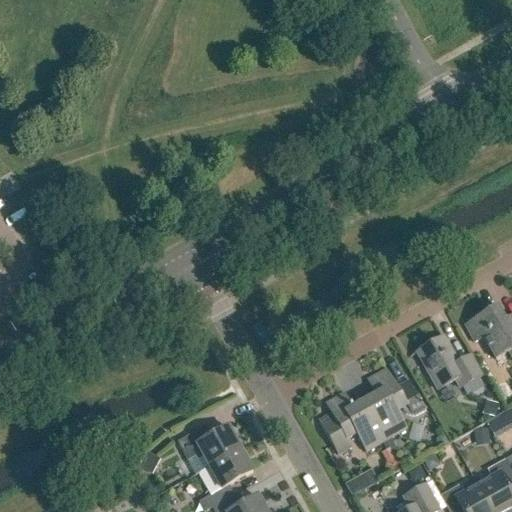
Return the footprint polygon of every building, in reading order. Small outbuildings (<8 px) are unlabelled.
[(511,362),(511,334),(511,335),(497,310),(483,318),(482,316),(475,320),(476,322),(464,328),(474,346),(483,341),(495,362),(508,355),(511,362)] [(460,391),(481,379),(469,359),(457,366),(443,340),(416,355),(438,393),(456,384),(460,391)] [(396,390),(386,372),(366,383),(374,396),(363,403),(386,443),(407,432),(397,414),(402,412),(404,414),(406,417),(409,418),(412,419),(416,418),(425,413),(408,383),(396,390)] [(386,443),(363,403),(352,409),(344,396),(325,407),(330,417),(318,424),(337,458),(338,457),(337,454),(349,448),(346,443),(355,438),(365,455),(386,443)] [(495,420),(498,407),(486,404),(483,417),(495,420)] [(494,442),(511,432),(511,411),(486,427),(494,442)] [(479,445),(490,438),(484,427),(473,434),(479,445)] [(240,452),(227,430),(209,439),(204,430),(177,445),(187,463),(195,459),(197,462),(202,459),(208,470),(240,452)] [(440,452),(449,447),(444,439),(440,439),(437,449),(440,452)] [(240,452),(208,470),(199,475),(212,498),(206,501),(212,511),(234,499),(228,489),(252,475),(240,452)] [(152,477),(160,462),(146,454),(138,470),(152,477)] [(429,475),(439,469),(433,458),(422,464),(429,475)] [(393,478),(396,465),(387,463),(383,476),(393,478)] [(511,498),(507,490),(511,487),(511,475),(505,463),(487,473),(491,481),(477,489),(490,511),(507,511),(511,510),(511,498)] [(414,487),(425,481),(418,468),(407,474),(414,487)] [(368,473),(343,486),(350,498),(375,485),(368,473)] [(438,511),(425,488),(404,500),(410,511),(409,511),(438,511)] [(490,511),(477,489),(463,497),(458,489),(440,499),(447,511),(490,511)] [(263,511),(256,499),(239,508),(234,499),(212,511),(263,511)]
